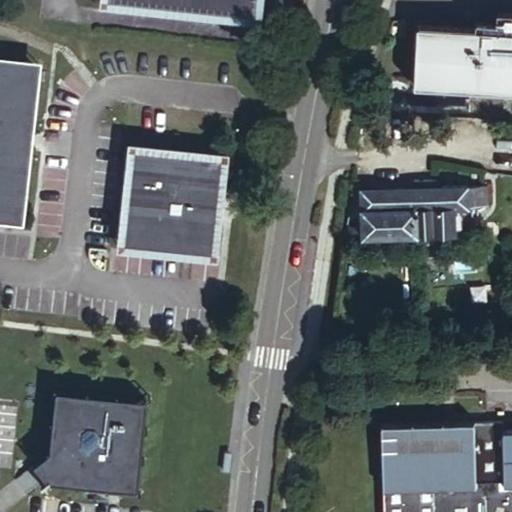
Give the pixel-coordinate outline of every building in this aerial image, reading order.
[(162,0),(254,11),(254,0),(162,0)] [(511,33),(415,29),(413,85),(511,90),(511,33)] [(0,207),(18,209),(23,156),(28,148),(30,142),(31,134),(31,128),(30,122),(27,115),(34,60),(0,56),(0,207)] [(121,238),(210,248),(214,214),(218,206),(221,199),(222,192),(220,186),(217,180),(221,151),(132,141),(121,238)] [(410,187),(410,193),(412,237),(446,236),(447,211),(480,211),(479,190),(428,193),(427,187),(410,187)] [(360,239),(412,237),(410,193),(359,193),(360,239)] [(47,476),(137,486),(146,395),(58,385),(50,447),(33,461),(40,468),(47,476)] [(511,511),(511,425),(504,426),(505,417),(378,420),(380,511),(511,511)]
